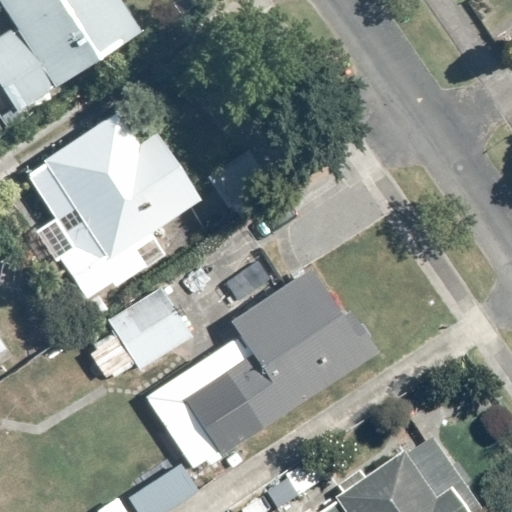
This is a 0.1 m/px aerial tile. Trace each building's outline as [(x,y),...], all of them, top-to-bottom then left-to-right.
[(0,0),(16,25),(0,34),(0,86),(14,109),(140,35),(119,1),(120,0),(0,0)] [(143,147),(118,111),(27,175),(55,216),(36,229),(87,303),(141,265),(129,248),(202,197),(159,136),(143,147)] [(195,474),(215,461),(373,355),(314,267),(231,323),(238,333),(154,389),(143,396),(195,474)] [(194,334),(161,280),(82,328),(107,370),(129,358),(135,369),(194,334)] [(324,511),(479,511),(432,440),(337,504),(324,511)]
